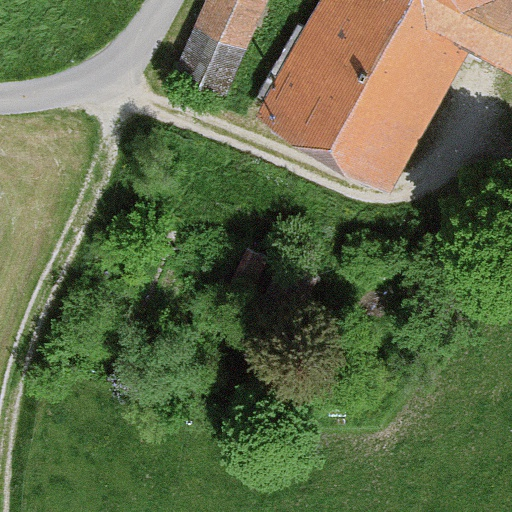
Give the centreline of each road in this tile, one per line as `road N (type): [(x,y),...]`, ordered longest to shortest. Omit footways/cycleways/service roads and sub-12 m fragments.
road 1 (track): [(472,155),(398,198),(322,183),(103,77),(119,126),(93,195),(25,317),(0,450)]
road 2 (residential): [(0,92),(103,77),(140,50),(166,0)]
